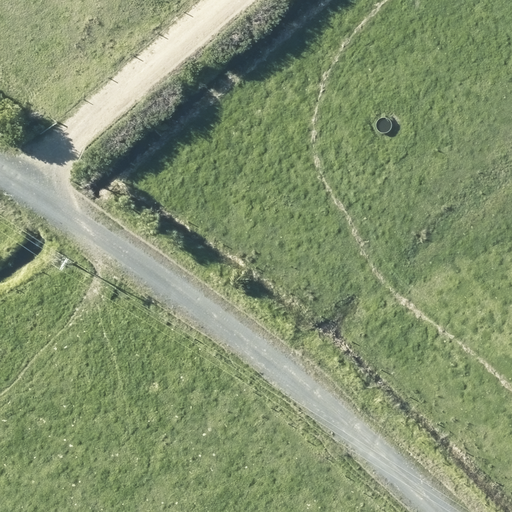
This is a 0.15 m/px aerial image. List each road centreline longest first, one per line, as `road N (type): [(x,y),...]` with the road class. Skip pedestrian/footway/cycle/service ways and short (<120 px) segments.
road 1 (unclassified): [(438,511),(252,348),(0,169)]
road 2 (track): [(240,0),(24,184)]
